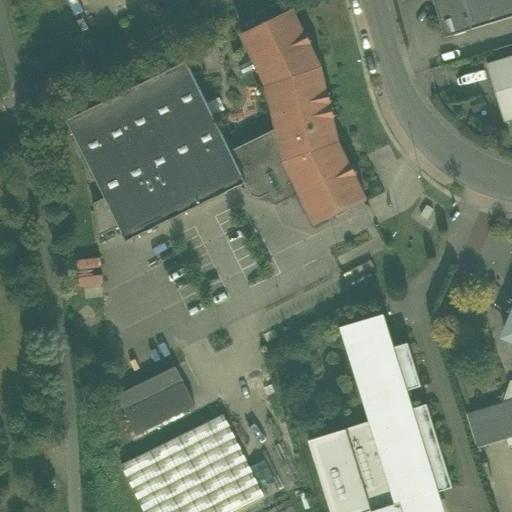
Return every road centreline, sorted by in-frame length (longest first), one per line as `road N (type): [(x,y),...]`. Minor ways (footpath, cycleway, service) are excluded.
road 1 (unclassified): [(76,511),(37,161),(0,16)]
road 2 (residential): [(375,0),(406,96),(438,154),(511,186)]
